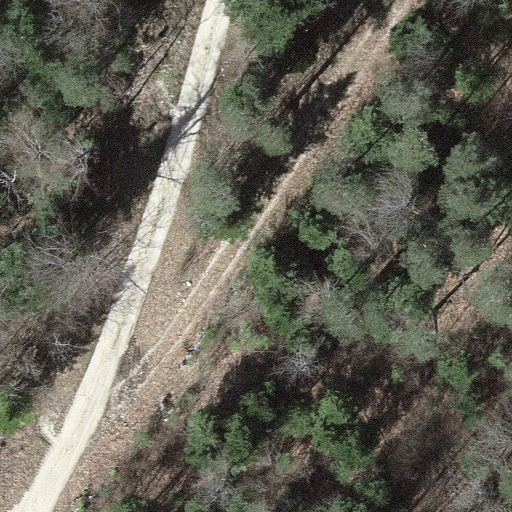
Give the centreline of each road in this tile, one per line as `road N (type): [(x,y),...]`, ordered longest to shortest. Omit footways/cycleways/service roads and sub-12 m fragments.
road 1 (track): [(223,0),(141,262),(36,511)]
road 2 (track): [(90,398),(195,302),(395,0)]
